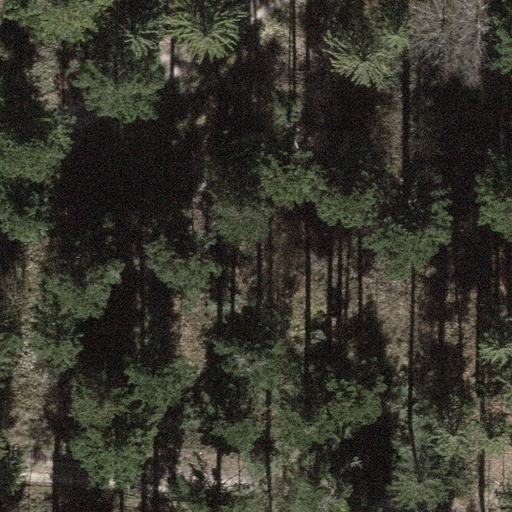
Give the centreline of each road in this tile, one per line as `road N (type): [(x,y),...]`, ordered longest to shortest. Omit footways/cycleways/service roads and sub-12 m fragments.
road 1 (track): [(0,468),(207,485),(378,511)]
road 2 (track): [(243,0),(82,117),(0,137)]
